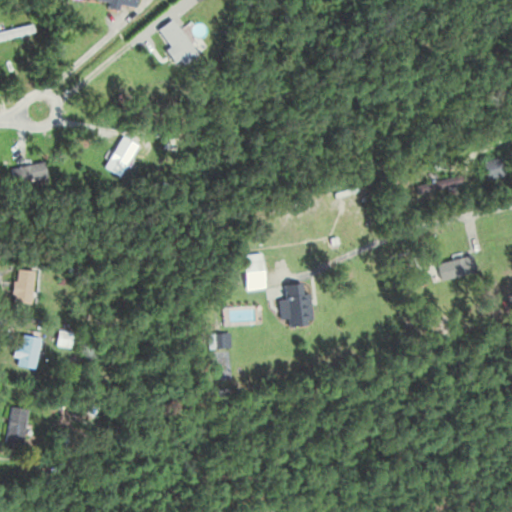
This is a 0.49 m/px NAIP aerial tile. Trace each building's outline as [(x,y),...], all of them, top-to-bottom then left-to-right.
[(151,27),(172,64),(190,54),(169,17),(151,27)] [(0,28),(0,38),(29,31),(27,22),(0,28)] [(139,143),(132,138),(107,171),(114,176),(139,143)] [(9,186),(44,176),(39,159),(4,169),(9,186)] [(460,181),(458,173),(412,185),(414,193),(460,181)] [(472,269),(467,253),(431,265),(436,281),(472,269)] [(28,269),(7,269),(7,305),(28,305),(28,269)] [(272,284),(277,324),(306,320),(301,280),(272,284)] [(204,331),(204,347),(225,347),(225,331),(204,331)] [(34,337),(15,333),(8,364),(28,368),(34,337)] [(0,429),(0,443),(18,446),(23,408),(3,405),(0,429)]
